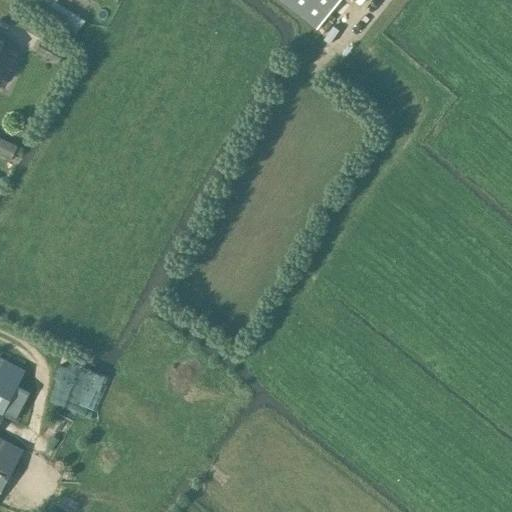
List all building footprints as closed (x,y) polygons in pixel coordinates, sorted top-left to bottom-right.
[(17,0),(16,2),(37,10),(39,11),(43,0),(17,0)] [(340,0),(279,0),(317,30),(340,0)] [(40,40),(33,53),(57,66),(59,67),(66,54),(40,40)] [(16,146),(0,137),(0,155),(10,160),(16,146)] [(0,492),(24,450),(0,437),(0,492)]
